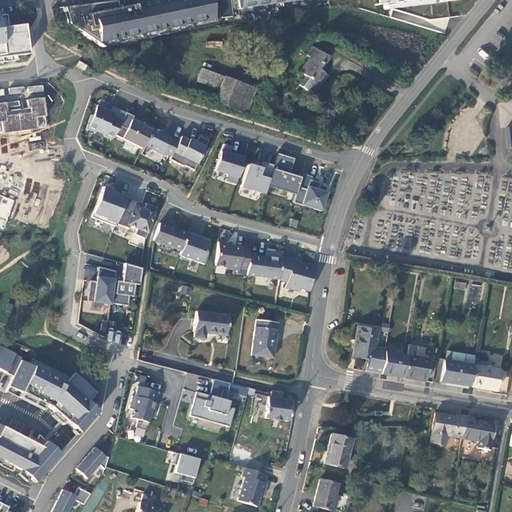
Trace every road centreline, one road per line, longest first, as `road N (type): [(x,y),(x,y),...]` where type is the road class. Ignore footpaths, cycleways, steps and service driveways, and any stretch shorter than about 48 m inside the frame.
road 1 (residential): [(359,165),(102,81),(86,83)]
road 2 (residential): [(94,161),(165,187),(185,206),(330,245)]
road 3 (residential): [(94,161),(71,232),(68,322),(118,359)]
road 4 (tertiary): [(487,0),(359,165)]
road 5 (residential): [(315,372),(511,409)]
road 6 (residential): [(118,359),(104,420),(39,511)]
road 7 (tertiary): [(330,245),(315,372)]
road 8 (tertiary): [(308,394),(283,511)]
